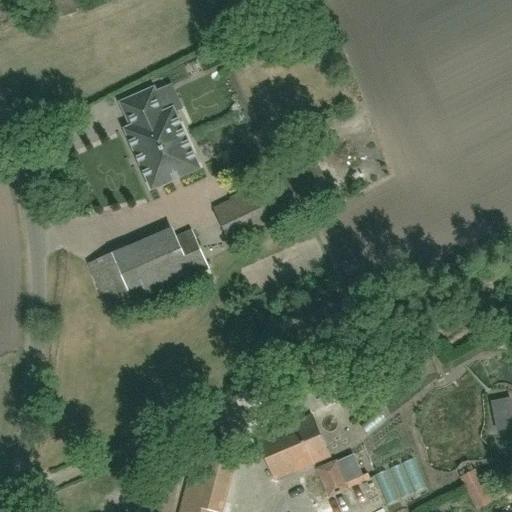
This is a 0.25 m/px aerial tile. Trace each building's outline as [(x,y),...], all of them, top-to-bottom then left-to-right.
[(76,8),(84,5),(82,0),(55,0),(45,4),(51,22),(78,13),(76,8)] [(126,129),(139,159),(152,190),(201,169),(175,111),(166,115),(154,89),(122,103),(127,116),(131,115),(135,125),(126,129)] [(232,245),(333,197),(316,161),(215,209),(232,245)] [(110,313),(210,270),(192,230),(177,237),(173,228),(89,264),(110,313)] [(409,337),(406,346),(410,354),(418,357),(426,354),(430,345),(426,337),(418,334),(409,337)] [(298,370),(320,361),(316,352),(295,361),(298,370)] [(264,410),(299,396),(288,368),(253,382),(264,410)] [(511,406),(511,399),(493,403),(498,431),(511,428),(511,406)] [(275,479),(330,456),(313,415),(258,438),(275,479)] [(234,463),(238,446),(200,436),(179,511),(223,511),(236,463),(234,463)] [(371,448),(375,468),(403,463),(399,442),(371,448)] [(353,456),(319,470),(330,496),(336,493),(337,495),(341,494),(340,491),(364,482),(353,456)] [(373,482),(361,486),(366,504),(379,500),(373,482)] [(490,504),(484,493),(474,498),(480,509),(490,504)]
